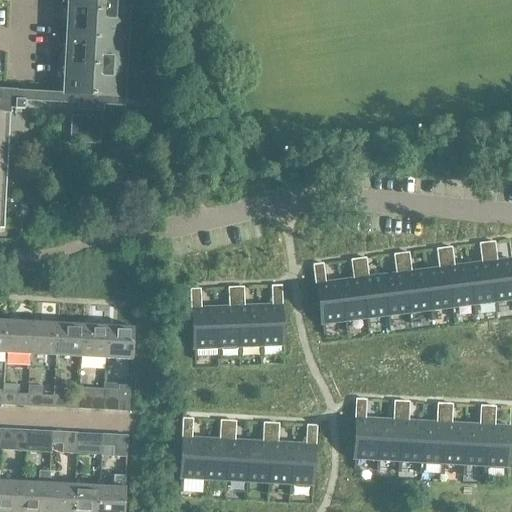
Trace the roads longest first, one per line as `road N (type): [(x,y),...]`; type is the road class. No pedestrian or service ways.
road 1 (residential): [(511,216),(329,196),(166,224)]
road 2 (residential): [(0,415),(127,422)]
